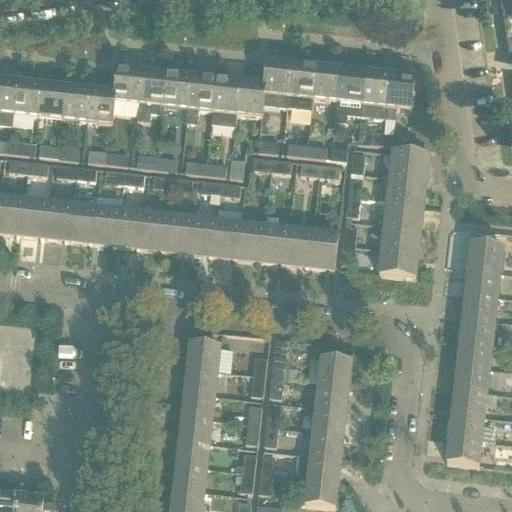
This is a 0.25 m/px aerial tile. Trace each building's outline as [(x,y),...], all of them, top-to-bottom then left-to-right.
[(265,94),(263,113),(264,113),(287,116),(292,72),(269,69),(269,67),(268,67),(265,93),(266,93),(265,95),(265,94)] [(315,74),(292,72),(287,116),(311,119),(313,105),(316,73),(315,74)] [(317,73),(316,73),(313,105),(337,108),(340,78),(317,75),(317,73)] [(116,107),(139,109),(142,80),(119,77),(119,75),(118,75),(115,102),(114,107),(116,107)] [(364,80),(340,78),(337,108),(334,129),(345,130),(346,123),(360,124),(365,78),(364,78),(364,80)] [(366,78),(365,78),(360,124),(385,126),(389,83),(366,80),(366,78)] [(149,121),(162,122),(167,81),(166,81),(165,83),(142,80),(139,109),(137,128),(148,129),(149,121)] [(162,122),(162,127),(186,129),(191,86),(167,83),(167,81),(163,112),(162,122)] [(389,83),(385,126),(394,127),(396,115),(412,116),(412,117),(412,118),(412,119),(429,121),(428,119),(428,118),(425,98),(414,96),(416,84),(413,84),(413,86),(389,83)] [(199,116),(212,118),(216,87),(215,87),(215,89),(191,86),(186,129),(186,130),(197,131),(199,116)] [(0,131),(12,133),(14,120),(17,90),(0,87),(0,131)] [(216,87),(212,118),(211,132),(235,135),(237,121),(240,92),(216,89),(216,87)] [(14,120),(38,123),(41,93),(19,90),(19,89),(18,88),(18,90),(17,90),(14,120)] [(240,92),(237,121),(262,123),(263,124),(264,113),(263,113),(265,94),(240,92)] [(38,123),(62,125),(66,96),(41,93),(38,123)] [(62,125),(87,128),(90,99),(68,96),(68,94),(67,94),(67,96),(66,96),(62,125)] [(114,131),(116,107),(114,107),(115,102),(90,99),(87,128),(114,131)] [(370,150),(390,152),(392,140),(371,138),(370,150)] [(392,140),(390,152),(416,155),(418,143),(392,140)] [(0,145),(0,157),(9,159),(10,147),(0,145)] [(260,146),(258,158),(278,160),(279,148),(260,146)] [(11,147),(9,159),(33,161),(35,149),(11,147)] [(288,149),(287,161),(289,161),(306,163),(308,151),(288,149)] [(40,151),(39,162),(43,162),(58,164),(59,164),(60,153),(40,151)] [(308,151),(306,163),(326,165),(327,154),(308,151)] [(60,153),(59,164),(78,166),(80,155),(60,153)] [(330,166),(345,168),(346,156),(332,155),(330,166)] [(88,167),(87,168),(92,169),(107,170),(109,158),(89,156),(88,167)] [(109,158),(107,170),(108,170),(127,172),(128,160),(109,158)] [(393,159),(390,183),(425,187),(428,164),(429,164),(429,163),(393,159)] [(353,160),(351,179),(363,180),(365,161),(353,160)] [(138,161),(137,173),(141,173),(156,175),(157,175),(158,164),(138,161)] [(158,164),(157,175),(177,177),(178,166),(158,164)] [(253,164),(252,176),(271,178),(272,166),(253,164)] [(232,165),(230,184),(242,185),(244,167),(232,165)] [(9,166),(8,178),(27,180),(29,168),(9,166)] [(272,166),(271,178),(290,180),(292,168),(272,166)] [(187,167),(186,178),(205,181),(207,169),(187,167)] [(29,168),(27,180),(47,182),(48,170),(29,168)] [(207,169),(205,181),(225,183),(226,171),(207,169)] [(301,169),(300,181),(319,183),(320,171),(301,169)] [(58,171),(56,183),(76,185),(77,173),(58,171)] [(320,171),(319,183),(338,185),(340,174),(340,173),(320,171)] [(78,174),(77,186),(96,188),(97,176),(78,174)] [(106,176),(104,188),(124,191),(125,178),(106,176)] [(125,178),(124,191),(143,193),(144,181),(125,178)] [(154,182),(152,194),(172,196),(173,184),(154,182)] [(390,183),(387,207),(401,209),(422,212),(423,209),(425,187),(390,183)] [(350,184),(348,203),(360,204),(362,185),(350,184)] [(174,185),(172,197),(192,199),(193,187),(174,185)] [(202,187),(200,199),(220,201),(221,189),(202,187)] [(222,190),(221,203),(240,205),(241,192),(222,190)] [(97,216),(93,249),(117,252),(121,218),(122,206),(98,203),(97,216)] [(348,203),(346,222),(358,224),(360,204),(348,203)] [(0,207),(0,238),(21,241),(25,207),(0,205),(0,207)] [(21,241),(45,244),(48,210),(25,207),(21,241)] [(387,207),(384,232),(419,236),(422,212),(401,209),(387,207)] [(45,244),(70,246),(74,213),(48,210),(45,244)] [(70,246),(93,249),(97,216),(74,213),(70,246)] [(117,252),(141,255),(145,221),(121,218),(117,252)] [(141,255),(166,257),(169,224),(145,221),(141,255)] [(166,257),(190,260),(194,227),(169,224),(166,257)] [(190,260),(214,263),(218,229),(194,227),(190,260)] [(214,263),(238,266),(241,232),(218,229),(214,263)] [(238,266),(261,268),(265,235),(241,232),(238,266)] [(345,232),(343,251),(355,253),(357,233),(345,232)] [(384,232),(381,255),(417,259),(419,236),(384,232)] [(261,268),(286,271),(289,237),(265,235),(261,268)] [(286,271),(309,274),(313,240),(289,237),(286,271)] [(313,240),(309,274),(333,276),(333,277),(335,278),(339,241),(337,241),(337,243),(313,240)] [(343,251),(340,271),(353,272),(355,253),(343,251)] [(472,252),(470,276),(499,279),(502,255),(503,256),(504,255),(471,251),(471,252),(472,252)] [(417,259),(381,255),(379,280),(415,284),(415,283),(414,283),(417,259)] [(470,276),(467,300),(497,304),(499,279),(470,276)] [(467,300),(464,324),(494,327),(497,304),(467,300)] [(464,324),(461,348),(491,352),(494,327),(464,324)] [(461,348),(459,372),(489,375),(491,352),(461,348)] [(192,352),(189,375),(217,378),(220,355),(221,355),(221,353),(190,350),(190,351),(192,352)] [(255,363),(253,383),(265,384),(267,365),(255,363)] [(273,365),(271,385),(283,386),(285,367),(273,365)] [(324,367),(321,390),(349,393),(352,370),(353,370),(354,368),(322,365),(322,366),(324,367)] [(459,372),(456,397),(486,400),(489,375),(459,372)] [(189,375),(186,399),(214,402),(217,378),(189,375)] [(253,383),(250,402),(263,403),(265,384),(253,383)] [(271,385),(269,404),(281,405),(283,386),(271,385)] [(321,390),(318,414),(346,417),(349,393),(321,390)] [(456,397),(453,421),(483,424),(486,400),(456,397)] [(186,399),(184,422),(212,426),(214,402),(186,399)] [(249,411),(247,431),(259,432),(262,413),(249,411)] [(268,414),(265,433),(278,434),(280,415),(268,414)] [(318,414),(315,438),(344,441),(346,417),(318,414)] [(453,421),(451,445),(480,449),(483,424),(453,421)] [(184,422),(181,447),(209,450),(212,426),(184,422)] [(247,431),(245,450),(257,451),(259,432),(247,431)] [(265,433),(263,452),(276,453),(278,434),(265,433)] [(315,438),(313,462),(341,465),(344,441),(315,438)] [(480,449),(451,445),(448,467),(447,467),(447,469),(479,472),(479,471),(478,471),(480,449)] [(181,447),(178,471),(206,474),(209,450),(181,447)] [(244,460),(242,479),(254,480),(256,461),(244,460)] [(262,462),(260,481),(272,482),(275,463),(262,462)] [(313,462),(310,486),(338,489),(341,465),(313,462)] [(178,471),(175,495),(203,498),(206,474),(178,471)] [(242,479),(240,498),(252,499),(254,480),(242,479)] [(260,481),(258,500),(270,501),(272,482),(260,481)] [(335,511),(338,489),(310,486),(307,509),(306,509),(306,511),(316,511),(335,511)] [(175,495),(173,511),(201,511),(203,498),(175,495)] [(0,511),(17,511),(19,501),(0,499),(0,511)] [(19,501),(17,511),(43,511),(44,504),(19,501)]
